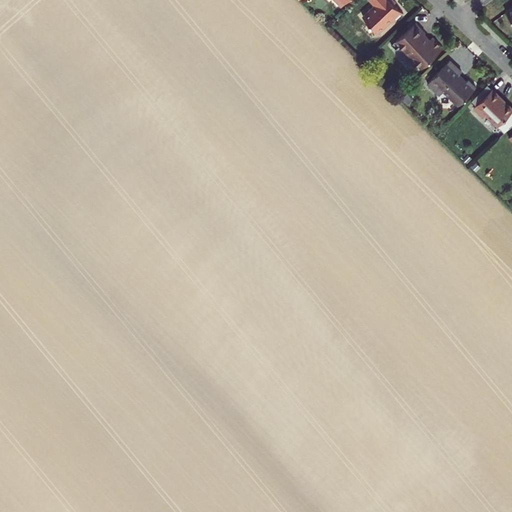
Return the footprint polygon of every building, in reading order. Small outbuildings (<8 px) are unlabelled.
[(370,0),(374,4),(362,16),(377,32),(392,18),(395,20),(402,13),(393,3),(390,0),(370,0)] [(395,40),(415,61),(438,43),(432,36),(429,39),(423,33),(425,32),(415,21),(395,40)] [(421,67),(442,47),(438,43),(415,61),(421,67)] [(458,104),(475,86),(468,79),(466,81),(458,74),(461,71),(449,59),(427,82),(439,94),(442,90),(444,90),(450,96),(450,97),(458,104)] [(476,104),(491,88),(488,85),(472,101),(476,104)] [(511,109),(511,107),(506,101),(504,103),(499,99),(501,97),(491,88),(476,104),(473,106),(483,116),(485,114),(497,125),(498,124),(505,131),(511,124),(511,110),(511,109)]
